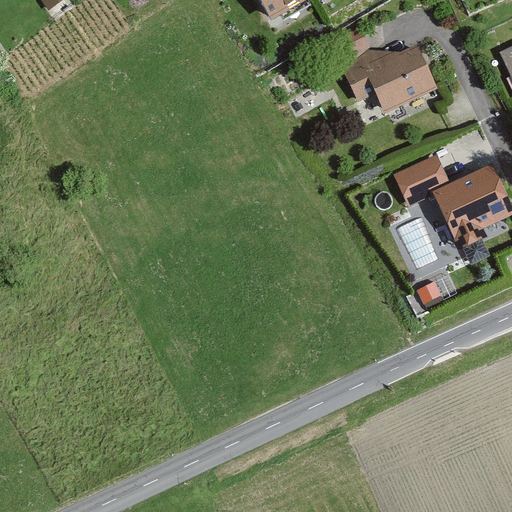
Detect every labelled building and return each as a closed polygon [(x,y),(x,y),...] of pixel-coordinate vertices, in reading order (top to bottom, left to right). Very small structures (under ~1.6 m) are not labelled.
[(259,0),(272,23),(314,0),(259,0)] [(369,53),(372,52),(359,26),(326,44),(339,69),(341,68),(369,53)] [(383,116),(437,91),(417,47),(399,55),(369,53),(341,68),(357,105),(374,97),(383,116)] [(511,48),(500,54),(511,79),(511,48)] [(435,158),(393,177),(407,208),(432,197),(450,188),(435,158)] [(511,218),(511,208),(493,168),(450,188),(432,197),(459,255),(488,241),(483,232),(511,218)]
